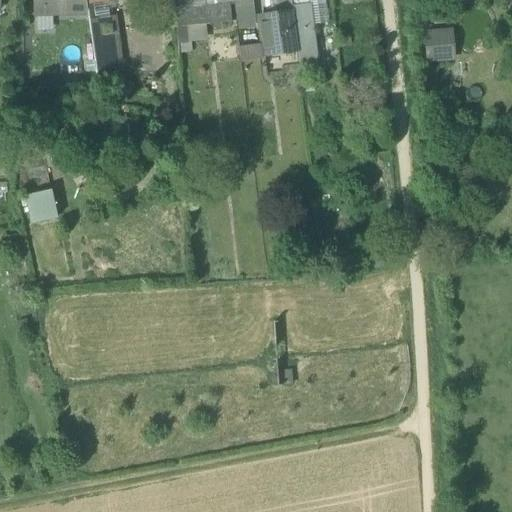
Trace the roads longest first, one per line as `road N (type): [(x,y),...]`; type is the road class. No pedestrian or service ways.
road 1 (track): [(425,424),(0,504)]
road 2 (residential): [(382,0),(411,268)]
road 3 (track): [(430,511),(411,268)]
